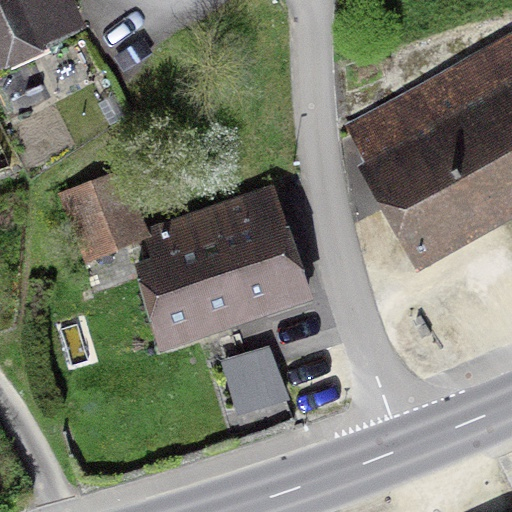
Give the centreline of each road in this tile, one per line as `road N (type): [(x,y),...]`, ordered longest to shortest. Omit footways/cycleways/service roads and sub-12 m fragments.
road 1 (residential): [(308,0),(318,171),(396,449)]
road 2 (secondary): [(396,449),(218,511)]
road 3 (secondary): [(511,403),(396,449)]
